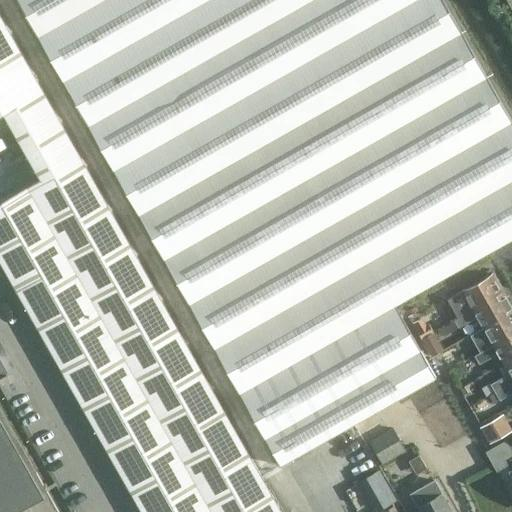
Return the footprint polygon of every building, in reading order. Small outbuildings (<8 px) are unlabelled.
[(511,238),(511,122),(443,0),(8,0),(31,39),(36,36),(280,465),(436,376),(395,305),(511,238)] [(0,258),(142,511),(280,511),(48,102),(0,16),(0,110),(2,110),(40,174),(0,197),(0,258)] [(450,322),(454,320),(502,291),(491,272),(460,290),(466,300),(444,312),(450,322)] [(481,327),(511,309),(502,291),(454,320),(458,327),(475,317),(481,327)] [(478,352),(511,333),(511,309),(481,327),(468,335),(478,352)] [(421,338),(433,331),(424,316),(412,323),(421,338)] [(426,346),(438,340),(433,331),(421,338),(426,346)] [(496,353),(502,363),(511,357),(511,333),(474,355),(479,363),(496,353)] [(511,357),(502,363),(507,373),(490,383),(495,392),(511,381),(511,357)] [(511,391),(511,381),(495,392),(499,399),(511,391)] [(480,426),(490,443),(511,430),(511,429),(502,414),(480,426)] [(382,465),(406,451),(392,427),(387,430),(381,420),(363,430),(369,441),(382,465)] [(0,421),(0,511),(10,511),(41,496),(0,421)] [(511,454),(511,435),(485,450),(496,470),(507,464),(504,459),(511,454)] [(419,454),(408,460),(416,474),(427,468),(419,454)] [(379,469),(360,479),(377,510),(396,500),(379,469)] [(411,492),(418,505),(421,511),(452,511),(435,479),(411,492)]
